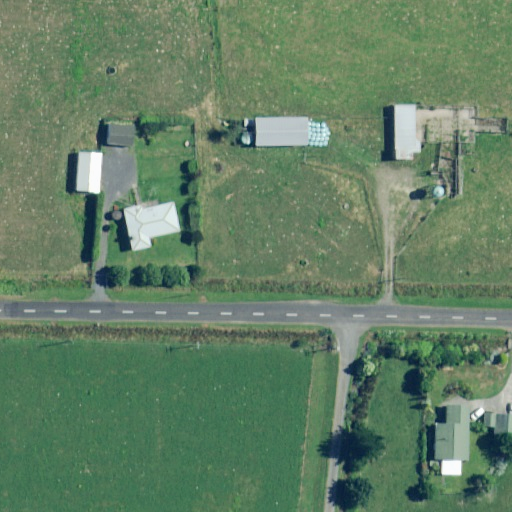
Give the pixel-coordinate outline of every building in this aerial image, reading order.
[(411,140),(411,106),(390,106),(390,160),(410,160),(409,152),(416,152),(416,140),(411,140)] [(303,146),(303,119),(250,119),(250,146),(303,146)] [(130,127),(105,125),(104,145),(129,147),(130,127)] [(97,154),(74,153),(72,191),(95,192),(97,154)] [(176,232),(170,203),(150,207),(149,204),(120,210),(129,251),(147,247),(145,238),(176,232)] [(464,407),(444,407),(444,425),(434,424),(434,460),(438,461),(438,475),(457,476),(457,461),(463,461),(464,407)] [(511,416),(482,414),(481,427),(492,427),(492,435),(511,436),(511,416)]
